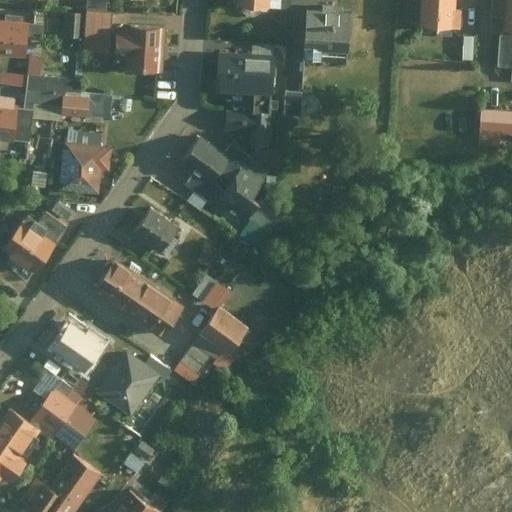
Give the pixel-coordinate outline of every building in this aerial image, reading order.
[(87,0),(87,7),(106,8),(106,0),(87,0)] [(460,0),(425,0),(425,26),(468,27),(469,8),(460,8),(460,0)] [(511,0),(497,0),(497,16),(511,17),(511,0)] [(347,59),(350,17),(328,15),(329,7),(314,6),(313,13),(298,12),(296,61),(313,62),(313,57),(347,59)] [(106,8),(87,7),(87,11),(85,37),(85,48),(110,49),(113,9),(106,8)] [(85,37),(87,11),(68,10),(67,36),(85,37)] [(43,21),(0,19),(0,51),(25,53),(26,33),(42,34),(43,21)] [(166,26),(115,23),(114,56),(130,57),(129,68),(164,69),(166,26)] [(481,36),(466,36),(466,61),(480,61),(481,36)] [(274,58),(219,56),(217,93),(272,95),(274,58)] [(28,72),(25,106),(31,107),(30,116),(62,119),(63,112),(109,117),(111,94),(65,90),(67,76),(28,72)] [(308,92),(289,92),(289,115),(307,116),(308,92)] [(0,135),(14,137),(17,105),(14,105),(15,96),(0,94),(0,135)] [(25,106),(17,105),(14,137),(28,138),(30,116),(31,107),(25,106)] [(511,112),(488,110),(485,146),(507,148),(508,135),(511,135),(511,112)] [(275,112),(231,111),(231,132),(261,132),(261,146),(274,146),(275,112)] [(202,135),(184,159),(199,170),(192,180),(202,187),(193,200),(201,206),(207,197),(216,184),(212,181),(230,154),(224,150),(202,135)] [(230,154),(212,181),(216,184),(207,197),(248,226),(251,228),(255,222),(267,230),(270,225),(283,208),(263,194),(260,198),(253,192),(270,169),(231,141),(224,150),(230,154)] [(70,144),(64,192),(103,197),(109,149),(70,144)] [(29,213),(24,219),(55,242),(69,223),(47,206),(37,220),(29,213)] [(136,233),(166,253),(184,228),(154,207),(136,233)] [(20,216),(0,243),(35,269),(55,242),(24,219),(20,216)] [(0,241),(10,227),(0,219),(0,241)] [(251,228),(248,226),(243,232),(271,250),(282,233),(270,225),(267,230),(255,222),(251,228)] [(205,261),(217,271),(229,256),(216,246),(205,261)] [(103,288),(178,337),(196,310),(121,261),(103,288)] [(213,277),(199,296),(221,311),(223,307),(234,291),(213,277)] [(232,352),(236,354),(254,328),(223,307),(221,311),(204,335),(207,334),(232,352)] [(75,322),(56,347),(91,373),(116,341),(95,325),(89,333),(75,322)] [(205,379),(210,382),(232,352),(207,334),(180,370),(201,384),(205,379)] [(103,394),(137,417),(166,374),(152,365),(132,351),(103,394)] [(158,357),(152,365),(166,374),(137,417),(145,422),(149,415),(170,384),(179,371),(158,357)] [(113,412),(71,381),(44,419),(86,450),(113,412)] [(170,384),(149,415),(162,425),(184,394),(170,384)] [(17,406),(0,430),(0,437),(30,458),(50,429),(17,406)] [(30,458),(0,437),(0,484),(5,488),(14,475),(24,482),(37,463),(30,458)] [(148,440),(131,466),(143,474),(160,448),(148,440)] [(58,489),(42,478),(23,505),(32,511),(65,511),(68,508),(73,511),(80,511),(105,476),(80,458),(58,489)] [(170,476),(165,483),(184,496),(189,488),(170,476)] [(103,511),(158,511),(163,506),(135,487),(117,511),(103,511)]
